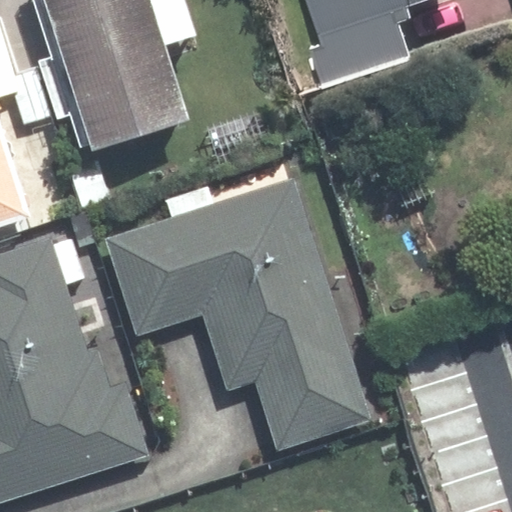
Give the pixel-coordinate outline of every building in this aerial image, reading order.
[(31,0),(78,144),(170,114),(146,42),(183,30),(173,0),(31,0)] [(409,0),(300,0),(314,44),(301,49),(313,84),(401,55),(385,9),(409,0)] [(29,66),(2,74),(17,121),(44,112),(29,66)] [(242,108),(207,121),(226,172),(261,160),(242,108)] [(0,215),(18,209),(0,156),(0,215)] [(102,195),(89,157),(63,166),(75,203),(102,195)] [(282,174),(98,234),(128,330),(195,307),(219,383),(245,375),(268,446),(360,417),(282,174)] [(78,210),(63,214),(72,244),(88,239),(78,210)] [(0,494),(138,451),(116,381),(98,387),(85,345),(75,348),(40,235),(0,247),(0,494)]
